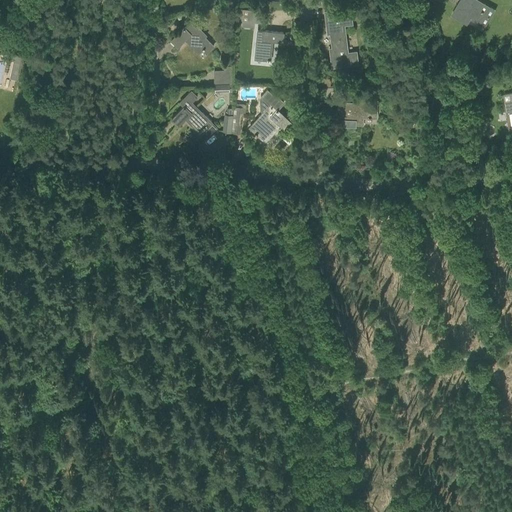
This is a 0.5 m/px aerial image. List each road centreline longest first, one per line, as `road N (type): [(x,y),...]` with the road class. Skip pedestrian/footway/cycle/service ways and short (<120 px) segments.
road 1 (track): [(237,173),(309,406),(0,478)]
road 2 (residential): [(448,184),(413,0)]
road 3 (residential): [(317,180),(306,0)]
road 4 (unclassified): [(152,164),(317,180)]
road 5 (residential): [(152,164),(154,0)]
road 6 (unclassified): [(0,157),(152,164)]
road 7 (unclassified): [(317,180),(448,184)]
